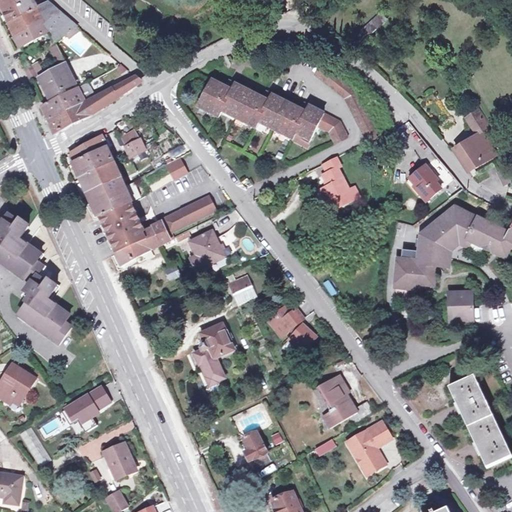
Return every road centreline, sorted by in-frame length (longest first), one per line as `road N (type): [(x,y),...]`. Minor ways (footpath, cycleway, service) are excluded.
road 1 (residential): [(434,461),(157,86)]
road 2 (residential): [(157,86),(273,27),(301,29),(365,70),(473,190),(511,210)]
road 3 (secondary): [(40,156),(201,511)]
road 4 (residential): [(40,156),(157,86)]
road 5 (residential): [(157,86),(54,0)]
